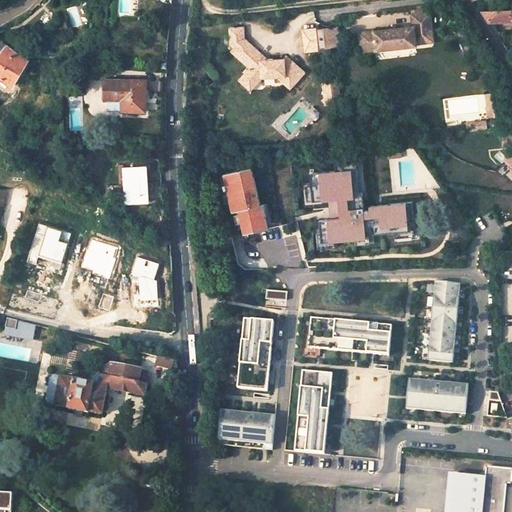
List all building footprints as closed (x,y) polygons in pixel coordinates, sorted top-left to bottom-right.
[(511,8),(481,11),(489,23),(511,21),(511,8)] [(372,32),(374,51),(416,46),(414,33),(432,31),(430,12),(411,15),(413,27),(372,32)] [(269,59),(267,59),(257,51),(244,39),(243,27),(230,28),(230,43),(234,46),(230,52),(248,68),(239,79),(252,91),(262,79),(279,78),(291,89),(305,73),(286,57),(283,59),(275,59),(273,58),(272,58),(270,59),(269,59)] [(338,27),(324,29),(327,48),(340,47),(338,27)] [(317,29),(304,31),(306,51),(320,50),(317,29)] [(374,51),(372,32),(359,34),(361,53),(374,51)] [(0,77),(10,86),(11,85),(27,60),(18,55),(7,45),(0,38),(0,77)] [(121,104),(121,112),(144,113),(146,81),(123,80),(111,80),(110,99),(104,98),(104,103),(121,104)] [(338,83),(323,84),(326,105),(340,103),(338,83)] [(487,94),(489,117),(496,117),(495,93),(487,94)] [(366,238),(365,235),(413,230),(411,202),(369,205),(369,209),(363,210),(362,191),(358,191),(356,161),(334,163),(335,171),(309,173),(312,201),(330,199),(332,218),(318,219),(320,242),(366,238)] [(123,166),(125,201),(148,200),(146,165),(123,166)] [(233,211),(239,210),(245,233),(269,227),(262,203),(260,204),(250,167),(223,174),(233,211)] [(456,339),(461,340),(461,336),(456,336),(457,327),(462,327),(462,324),(457,323),(458,314),(463,314),(464,308),(459,307),(460,298),(465,298),(465,295),(460,294),(461,284),(436,282),(428,360),(454,363),(455,352),(460,353),(460,349),(455,349),(456,339)] [(287,299),(288,291),(267,289),(266,297),(287,299)] [(389,356),(392,325),(311,318),(308,349),(389,356)] [(274,322),(244,319),(237,388),(267,391),(274,322)] [(67,341),(82,346),(84,337),(68,333),(67,341)] [(178,368),(177,360),(144,352),(142,361),(152,364),(170,368),(171,366),(178,368)] [(56,404),(55,405),(68,408),(68,409),(88,414),(89,412),(102,415),(107,389),(145,396),(147,384),(140,382),(142,370),(112,365),(109,377),(102,375),(99,385),(61,377),(61,378),(56,404)] [(142,370),(140,382),(147,384),(150,372),(142,370)] [(333,374),(303,371),(296,451),(325,454),(333,374)] [(47,400),(49,403),(56,404),(61,378),(55,377),(52,379),(47,400)] [(466,414),(469,385),(410,379),(407,408),(466,414)] [(498,392),(490,391),(488,416),(507,418),(498,392)] [(264,444),(264,448),(272,449),(276,415),(222,410),(219,444),(234,446),(234,441),(246,443),(245,447),(260,448),(260,444),(264,444)] [(503,511),(506,488),(511,488),(511,476),(511,469),(488,467),(487,477),(456,474),(453,511),(449,511),(503,511)]
